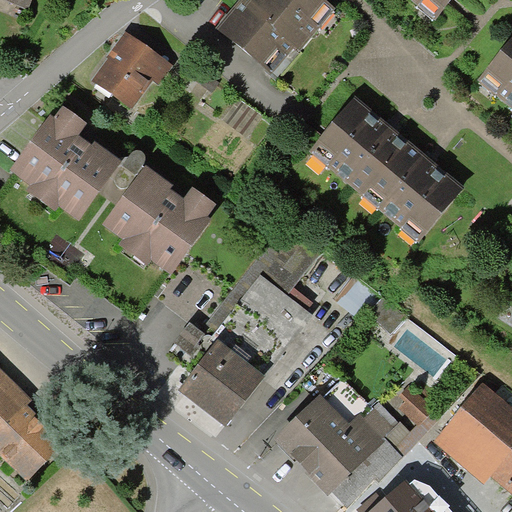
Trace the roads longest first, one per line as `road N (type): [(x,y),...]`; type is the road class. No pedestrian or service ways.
road 1 (secondary): [(220,484),(0,302)]
road 2 (residential): [(138,0),(3,111)]
